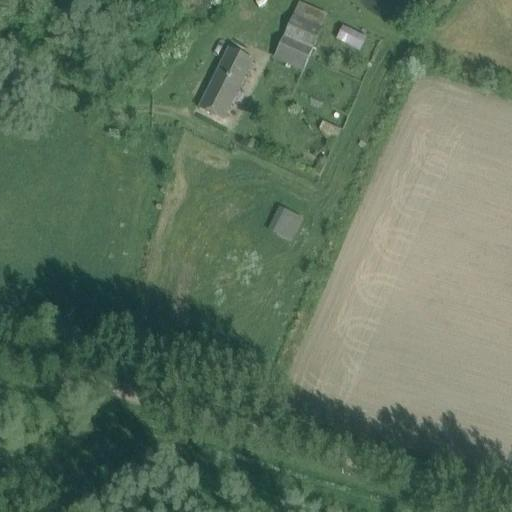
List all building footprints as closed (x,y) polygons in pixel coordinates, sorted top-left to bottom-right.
[(303,74),(321,29),(293,16),(273,61),(303,74)] [(367,42),(344,30),(337,44),(360,55),(367,42)] [(254,61),(248,58),(230,49),(200,110),(224,122),(254,61)] [(334,143),(340,132),(324,124),(321,130),(326,140),(334,143)] [(275,235),(292,243),(304,220),(286,212),(275,235)]
